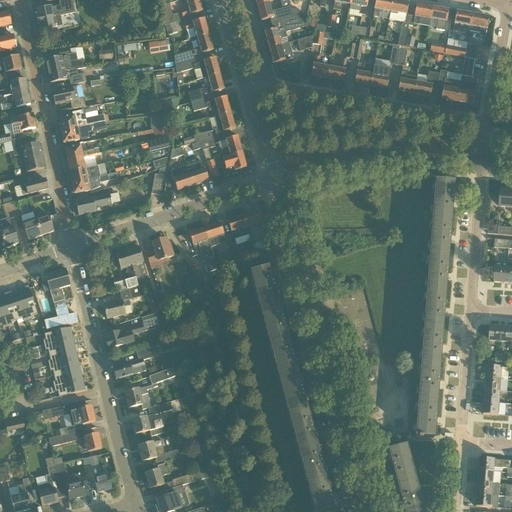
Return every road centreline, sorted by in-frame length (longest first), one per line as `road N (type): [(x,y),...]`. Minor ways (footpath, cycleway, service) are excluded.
road 1 (residential): [(366,511),(279,179)]
road 2 (residential): [(134,499),(72,247)]
road 3 (residential): [(72,247),(18,0)]
road 4 (tertiary): [(72,247),(279,179)]
road 5 (residential): [(484,110),(268,82)]
road 6 (tertiary): [(279,179),(373,155),(476,157)]
road 7 (residential): [(466,311),(476,157)]
road 8 (residential): [(456,438),(466,311)]
